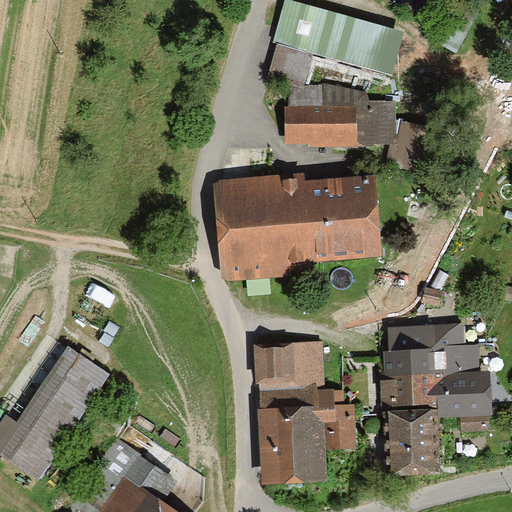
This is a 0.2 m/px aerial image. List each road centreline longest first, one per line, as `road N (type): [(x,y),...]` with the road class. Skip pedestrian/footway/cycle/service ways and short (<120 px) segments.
road 1 (track): [(246,511),(241,371),(206,260),(199,199),(254,0)]
road 2 (unclassified): [(382,511),(511,478)]
